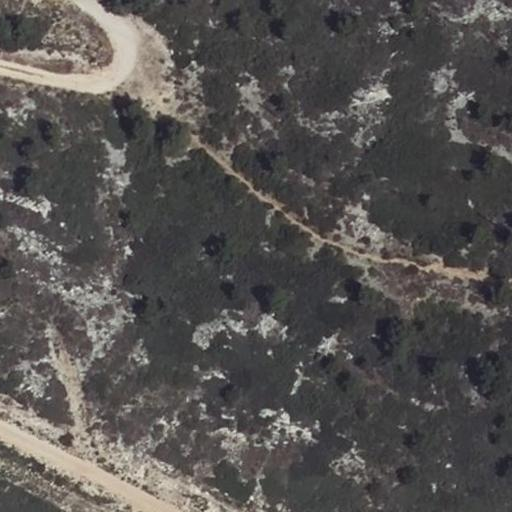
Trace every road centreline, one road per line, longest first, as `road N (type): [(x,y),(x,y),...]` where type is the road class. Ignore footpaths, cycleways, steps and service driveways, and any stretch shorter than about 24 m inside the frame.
road 1 (track): [(85,0),(124,29),(129,59),(91,91),(0,73)]
road 2 (track): [(0,427),(176,511)]
